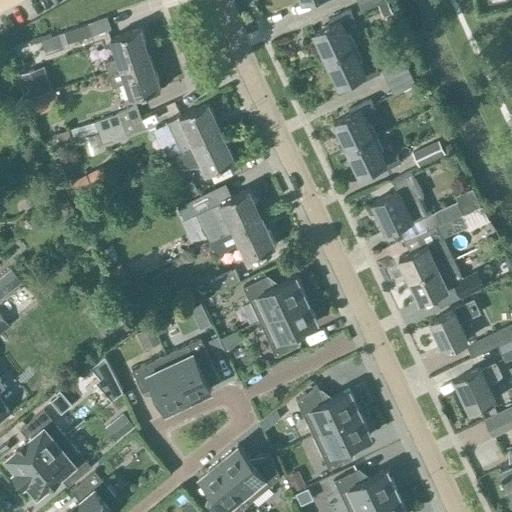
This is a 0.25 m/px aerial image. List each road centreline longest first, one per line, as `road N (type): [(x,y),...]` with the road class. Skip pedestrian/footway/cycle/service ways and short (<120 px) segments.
road 1 (residential): [(373,335),(223,0)]
road 2 (residential): [(457,511),(373,335)]
road 3 (residential): [(373,335),(234,400)]
road 4 (residential): [(183,471),(151,431),(230,393),(234,400)]
